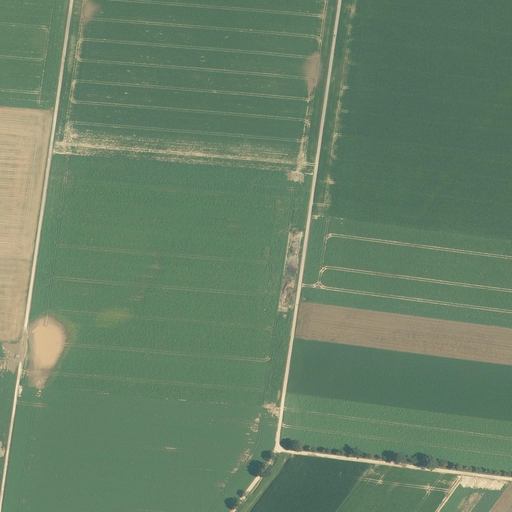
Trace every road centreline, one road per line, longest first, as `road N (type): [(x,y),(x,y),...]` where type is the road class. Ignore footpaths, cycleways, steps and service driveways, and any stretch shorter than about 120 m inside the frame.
road 1 (track): [(341,0),(279,451),(238,511)]
road 2 (track): [(2,511),(75,0)]
road 3 (track): [(279,451),(511,478)]
